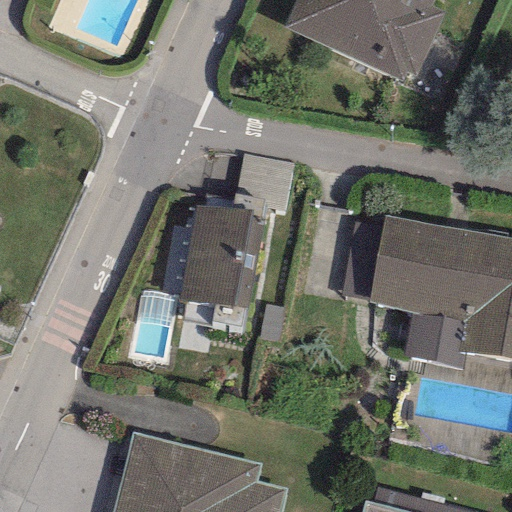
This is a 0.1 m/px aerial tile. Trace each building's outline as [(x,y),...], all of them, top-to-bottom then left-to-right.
[(432,0),(294,0),(283,26),(412,82),(442,13),(429,8),(432,0)] [(289,163),(239,156),(231,209),(249,212),(248,222),(259,224),(261,209),(282,212),(289,163)] [(231,209),(194,207),(176,300),(245,310),(259,224),(248,222),(249,212),(231,209)] [(461,370),(464,353),(511,362),(511,239),(382,216),(380,229),(366,302),(411,310),(402,359),(461,370)] [(338,296),(366,302),(380,229),(351,223),(338,296)] [(256,471),(130,440),(111,511),(281,511),(286,493),(253,485),(256,471)] [(463,511),(374,489),(370,504),(400,511),(463,511)] [(400,511),(370,504),(361,502),(357,511),(400,511)]
